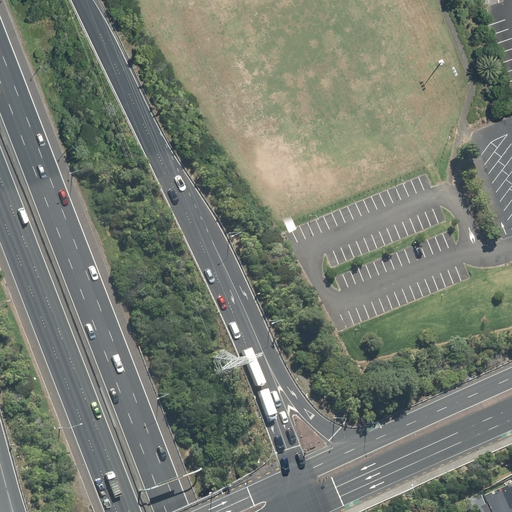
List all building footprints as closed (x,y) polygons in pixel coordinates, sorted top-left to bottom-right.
[(198,8),(169,26),(205,86),(234,68),(198,8)] [(359,73),(366,84),(384,72),(377,62),(359,73)] [(338,96),(361,85),(355,72),(332,83),(338,96)] [(258,126),(265,122),(259,112),(239,123),(245,134),(258,126)] [(294,165),(269,120),(265,122),(258,126),(264,137),(257,141),(275,175),(294,165)] [(511,483),(479,495),(484,511),(507,511),(505,507),(511,504),(511,483)]
